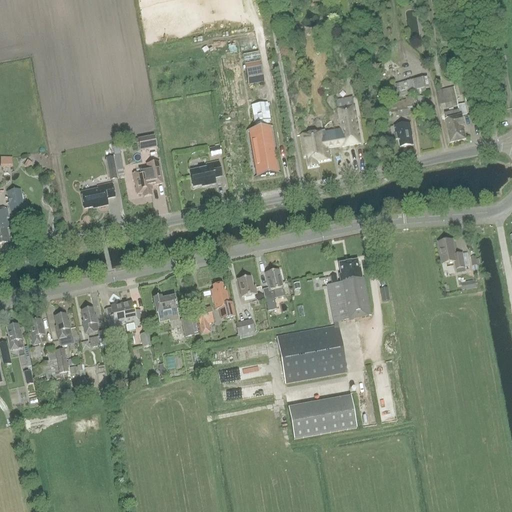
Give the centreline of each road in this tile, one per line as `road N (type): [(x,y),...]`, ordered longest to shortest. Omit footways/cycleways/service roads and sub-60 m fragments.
road 1 (unclassified): [(0,257),(511,148)]
road 2 (tertiary): [(0,303),(356,225),(497,211)]
